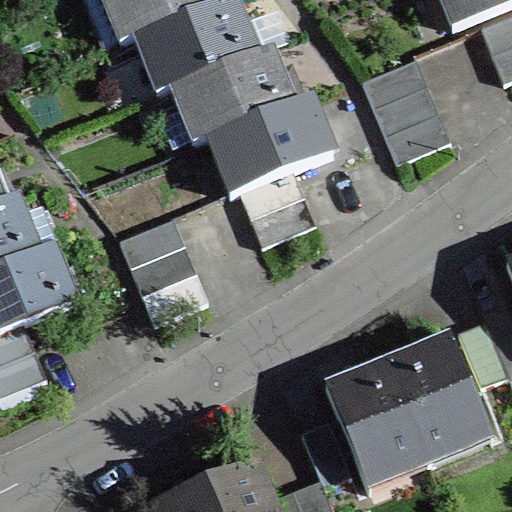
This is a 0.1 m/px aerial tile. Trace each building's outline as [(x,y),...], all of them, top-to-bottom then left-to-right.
[(99,0),(119,49),(135,43),(224,8),(220,0),(99,0)] [(511,0),(439,0),(453,34),(511,9),(511,0)] [(135,43),(158,100),(172,94),(260,59),(237,2),(224,8),(135,43)] [(511,20),(482,33),(494,61),(511,53),(511,20)] [(172,94),(195,150),(207,144),(296,108),(274,53),(260,59),(172,94)] [(511,53),(494,61),(506,89),(511,86),(511,53)] [(416,64),(364,86),(376,115),(428,92),(416,64)] [(428,92),(376,115),(387,143),(441,120),(428,92)] [(207,144),(230,200),(241,196),(293,174),(334,159),(311,103),(296,108),(207,144)] [(441,120),(387,143),(399,170),(452,147),(441,120)] [(293,174),(241,196),(252,225),(305,203),(293,174)] [(0,272),(42,256),(20,201),(6,207),(0,209),(0,272)] [(305,203),(252,225),(264,252),(317,230),(305,203)] [(173,222),(120,246),(132,274),(185,250),(173,222)] [(185,250),(132,274),(144,302),(198,279),(185,250)] [(0,272),(0,336),(23,327),(78,306),(56,251),(42,256),(0,272)] [(198,279),(144,302),(156,330),(210,306),(198,279)] [(511,321),(488,331),(510,381),(511,384),(511,321)] [(510,381),(488,331),(486,325),(459,337),(483,393),(510,381)] [(23,327),(0,336),(0,370),(35,356),(23,327)] [(452,341),(388,366),(430,473),(494,447),(452,341)] [(35,356),(0,370),(0,404),(48,385),(35,356)] [(388,366),(326,391),(369,497),(430,473),(388,366)] [(300,436),(321,485),(324,492),(352,480),(328,425),(300,436)] [(267,511),(266,508),(253,476),(165,511),(267,511)] [(321,485),(293,497),(299,511),(332,511),(324,492),(321,485)] [(299,511),(293,497),(266,508),(267,511),(299,511)]
